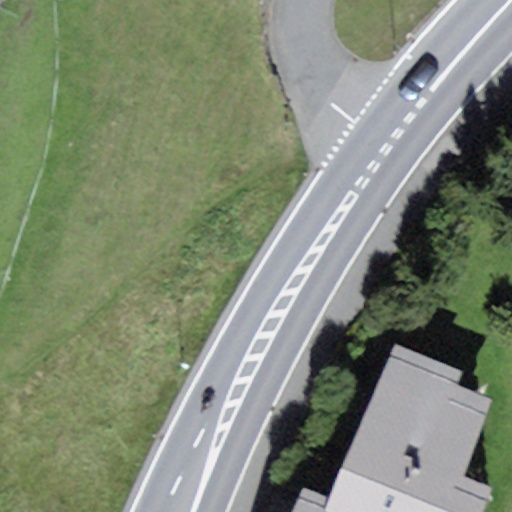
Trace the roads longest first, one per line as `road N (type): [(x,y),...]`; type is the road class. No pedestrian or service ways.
road 1 (primary): [(200,457),(251,350),(398,130)]
road 2 (primary): [(398,130),(511,2)]
road 3 (residential): [(398,130),(312,45),(303,0)]
